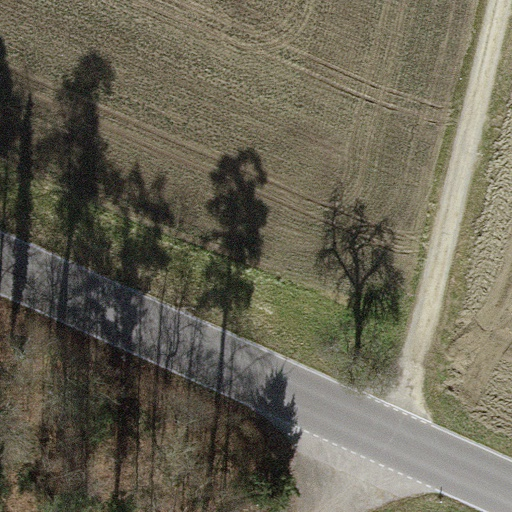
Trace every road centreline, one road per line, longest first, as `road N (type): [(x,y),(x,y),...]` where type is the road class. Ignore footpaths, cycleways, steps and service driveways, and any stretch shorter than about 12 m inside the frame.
road 1 (tertiary): [(0,268),(511,506)]
road 2 (track): [(346,511),(381,450),(417,354),(503,0)]
